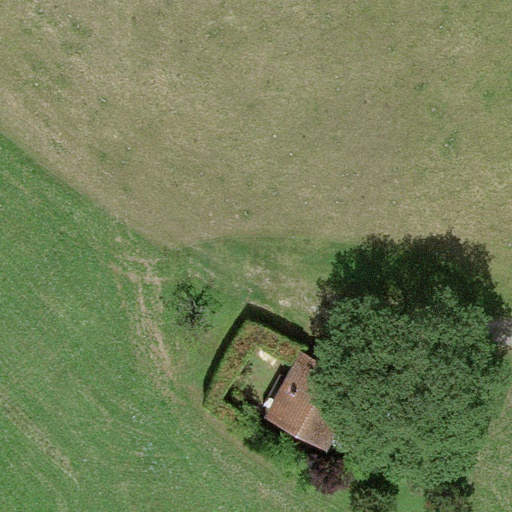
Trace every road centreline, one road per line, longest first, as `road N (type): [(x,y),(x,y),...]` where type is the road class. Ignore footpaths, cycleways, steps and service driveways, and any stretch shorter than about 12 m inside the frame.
road 1 (track): [(102,0),(108,78),(130,175),(162,231),(258,286),(355,320)]
road 2 (track): [(511,332),(355,320)]
